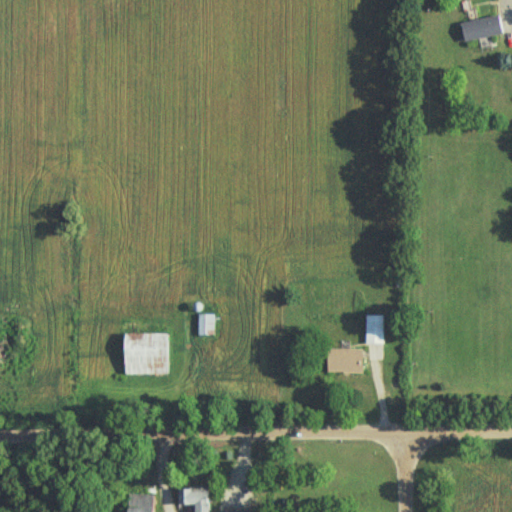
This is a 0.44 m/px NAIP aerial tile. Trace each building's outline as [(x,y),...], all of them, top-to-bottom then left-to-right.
[(460,22),(464,41),(501,32),(497,14),(460,22)] [(365,314),(365,342),(382,342),(382,314),(365,314)] [(124,372),(168,373),(168,323),(124,323),(124,372)] [(361,372),(361,347),(326,346),(326,372),(361,372)] [(178,489),(179,505),(192,505),(192,511),(207,511),(207,488),(178,489)] [(153,511),(154,491),(130,489),(128,511),(153,511)]
